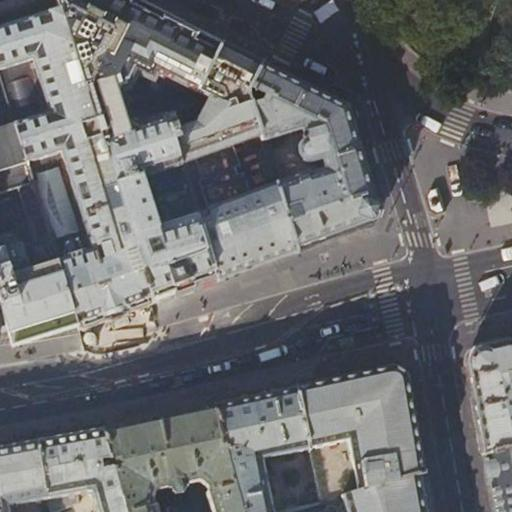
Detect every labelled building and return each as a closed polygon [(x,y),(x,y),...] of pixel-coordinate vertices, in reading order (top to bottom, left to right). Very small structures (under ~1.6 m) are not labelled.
[(0,0),(0,102),(7,100),(0,77),(0,0),(51,0),(55,1),(58,0),(57,0),(0,0)] [(68,21),(65,22),(117,190),(123,209),(137,254),(143,273),(153,304),(184,293),(217,281),(197,215),(191,196),(153,208),(144,177),(181,166),(175,147),(166,117),(166,115),(132,126),(126,108),(129,93),(161,77),(198,93),(223,44),(205,35),(136,0),(70,0),(77,3),(68,21)] [(61,11),(0,31),(0,77),(7,100),(34,186),(58,262),(79,331),(119,317),(153,304),(143,273),(133,277),(127,257),(137,254),(123,209),(113,213),(107,193),(117,190),(65,22),(61,11)] [(285,212),(277,184),(243,194),(228,147),(262,136),(257,120),(252,104),(249,93),(251,90),(263,64),(244,54),(223,44),(198,93),(190,109),(166,117),(175,147),(181,166),(191,196),(197,215),(217,281),(258,266),(297,252),(288,222),(285,212)] [(263,64),(251,90),(263,97),(261,102),(252,104),(257,120),(262,136),(263,141),(303,128),(307,141),(304,141),(301,144),(297,148),(296,154),(298,160),(302,164),(308,166),(310,166),(322,163),(324,169),(286,181),(281,165),(271,168),(277,184),(285,212),(298,209),(301,217),(288,222),(297,252),(341,236),(371,225),(378,204),(373,185),(364,156),(349,107),(308,86),(263,64)] [(0,196),(34,186),(7,100),(0,102),(0,196)] [(437,193),(436,197),(437,203),(440,206),(440,207),(443,207),(442,205),(444,202),(443,196),(440,193),(440,192),(437,192),(437,193)] [(0,237),(0,308),(11,344),(44,338),(79,331),(58,262),(30,271),(23,247),(22,247),(18,237),(16,236),(13,235),(9,235),(0,237)] [(511,340),(481,347),(475,349),(470,353),(467,360),(467,367),(474,404),(483,457),(511,448),(511,340)] [(296,387),(310,449),(322,503),(343,497),(425,474),(416,423),(408,375),(404,370),(398,367),(393,366),(328,380),(296,387)] [(260,395),(213,405),(244,511),(274,511),(262,459),(310,449),(296,387),(260,395)] [(244,511),(213,405),(155,417),(124,424),(148,511),(244,511)] [(104,428),(103,428),(126,511),(148,511),(124,424),(114,426),(104,428)] [(75,433),(37,440),(49,499),(52,511),(126,511),(103,428),(75,433)] [(12,511),(12,506),(49,499),(37,440),(6,446),(0,447),(0,511),(12,511)] [(511,511),(511,448),(483,457),(489,490),(492,511),(511,511)] [(431,511),(432,511),(425,474),(343,497),(347,511),(431,511)]
